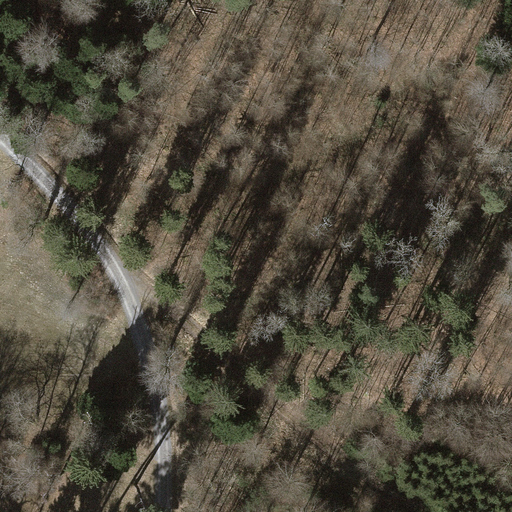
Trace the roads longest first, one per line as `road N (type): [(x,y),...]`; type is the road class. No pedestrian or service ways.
road 1 (track): [(0,142),(130,283),(156,367),(162,511)]
road 2 (track): [(415,511),(130,283)]
